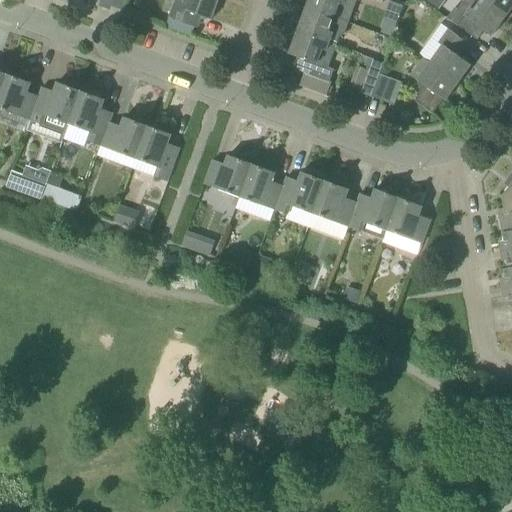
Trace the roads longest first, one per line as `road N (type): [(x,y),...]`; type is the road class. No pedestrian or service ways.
road 1 (residential): [(220,86),(416,156),(455,151)]
road 2 (residential): [(511,369),(485,358),(455,151)]
road 3 (residential): [(0,9),(220,86)]
